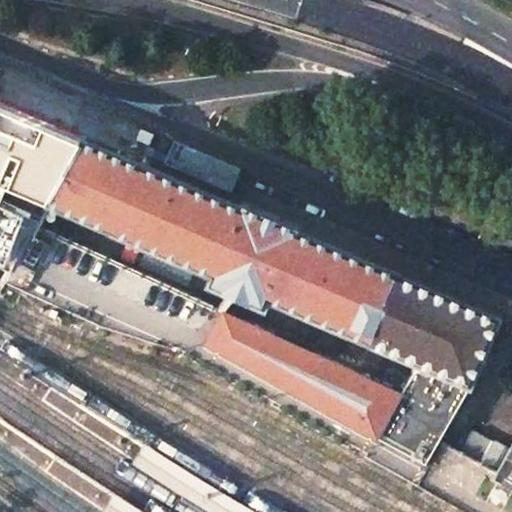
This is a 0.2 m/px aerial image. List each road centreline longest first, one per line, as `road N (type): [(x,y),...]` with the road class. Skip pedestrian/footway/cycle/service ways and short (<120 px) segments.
road 1 (residential): [(106,86),(203,151),(511,281)]
road 2 (primary): [(106,86),(171,96),(304,77),(401,84)]
road 3 (primary): [(121,0),(329,56),(401,84)]
road 4 (trunk): [(289,0),(423,46),(511,97)]
road 5 (primary): [(401,84),(511,134)]
